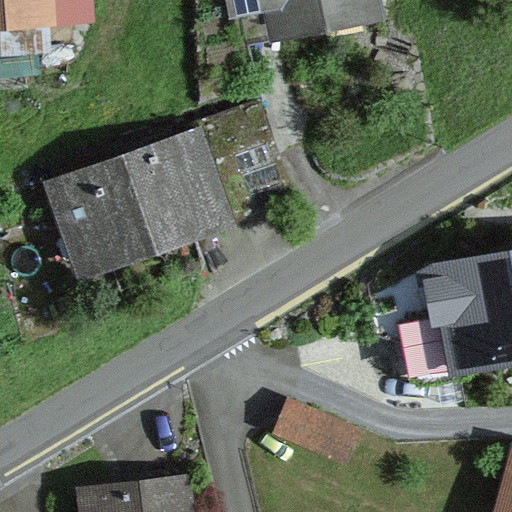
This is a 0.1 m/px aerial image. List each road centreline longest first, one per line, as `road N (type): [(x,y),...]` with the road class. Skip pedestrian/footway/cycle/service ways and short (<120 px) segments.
road 1 (tertiary): [(511,139),(215,320)]
road 2 (residential): [(215,320),(294,386),(391,420),(511,418)]
road 3 (tertiary): [(0,450),(215,320)]
road 4 (residential): [(215,320),(223,442),(241,511)]
